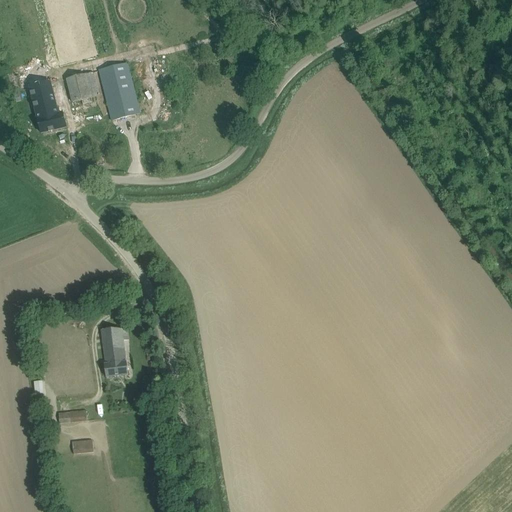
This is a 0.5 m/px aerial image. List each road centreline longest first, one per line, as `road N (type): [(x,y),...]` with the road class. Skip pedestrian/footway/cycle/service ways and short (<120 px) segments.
road 1 (unclassified): [(70,191),(212,177),(227,168),(287,74),(427,0)]
road 2 (unclassified): [(204,511),(161,300),(70,191)]
